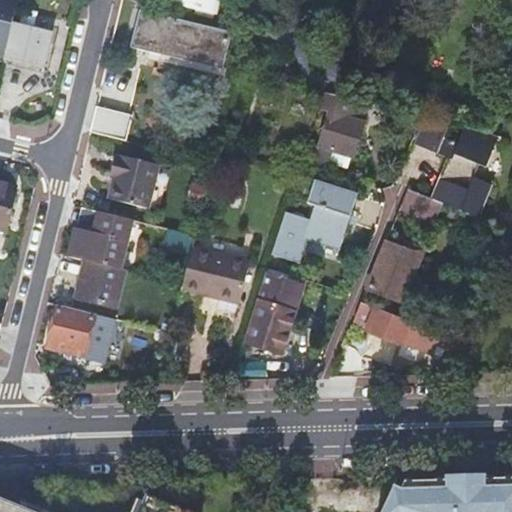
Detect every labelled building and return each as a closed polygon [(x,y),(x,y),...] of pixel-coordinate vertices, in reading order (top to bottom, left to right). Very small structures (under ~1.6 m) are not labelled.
[(13,25),(18,0),(0,0),(0,54),(6,56),(13,25)] [(151,0),(217,16),(220,0),(151,0)] [(231,33),(140,12),(130,49),(223,71),(231,33)] [(286,19),(281,18),(274,40),(297,60),(296,76),(322,94),(323,93),(325,94),(333,96),(341,68),(335,66),(329,69),(325,76),(327,79),(325,81),(320,78),(316,74),(311,72),(306,72),(305,71),(307,66),(307,60),(308,56),(307,56),(308,49),(304,45),(304,46),(295,40),(296,40),(291,36),(287,41),(285,39),(289,26),(286,19)] [(6,56),(5,57),(44,67),(52,34),(13,25),(6,56)] [(325,94),(324,94),(319,111),(330,114),(320,148),(309,145),(304,161),(326,169),(332,151),(353,158),(363,125),(362,125),(368,104),(333,96),(325,94)] [(133,118),(96,109),(90,134),(126,143),(133,118)] [(452,125),(425,119),(415,146),(449,160),(433,201),(443,205),(477,219),(491,185),(473,178),(478,165),(484,168),(485,165),(497,137),(488,134),(467,129),(461,143),(447,138),(452,125)] [(109,201),(154,212),(164,168),(119,157),(119,159),(115,157),(110,179),(114,180),(109,201)] [(289,210),(286,212),(271,259),(298,269),(299,267),(297,267),(307,239),(339,249),(336,256),(338,257),(359,194),(357,194),(357,196),(315,182),(308,204),(315,207),(310,220),(306,219),(304,215),(289,210)] [(16,190),(0,186),(0,232),(7,234),(16,190)] [(443,205),(433,201),(418,195),(408,191),(396,220),(431,234),(443,205)] [(96,233),(100,214),(82,210),(77,229),(96,233)] [(119,270),(131,222),(100,214),(96,233),(77,229),(70,258),(85,262),(119,270)] [(166,247),(170,231),(142,224),(138,241),(165,248),(166,247)] [(192,249),(195,237),(170,231),(166,247),(191,253),(192,249)] [(404,251),(387,244),(368,290),(402,304),(423,252),(406,245),(404,251)] [(250,264),(192,249),(191,253),(183,286),(181,292),(239,307),(250,264)] [(117,308),(126,272),(119,270),(85,262),(76,298),(117,308)] [(304,287),(266,275),(244,343),(282,356),(304,287)] [(49,345),(50,346),(49,351),(82,359),(83,354),(85,355),(94,319),(58,309),(49,345)] [(400,344),(409,323),(376,309),(367,331),(400,344)] [(454,359),(461,344),(451,339),(443,355),(454,359)] [(511,511),(511,482),(478,484),(478,479),(451,479),(452,484),(401,486),(399,490),(392,487),(380,511),(511,511)] [(184,511),(147,496),(145,502),(140,511),(184,511)] [(140,511),(145,502),(137,499),(131,511),(140,511)] [(44,511),(22,503),(20,508),(0,500),(0,511),(44,511)]
